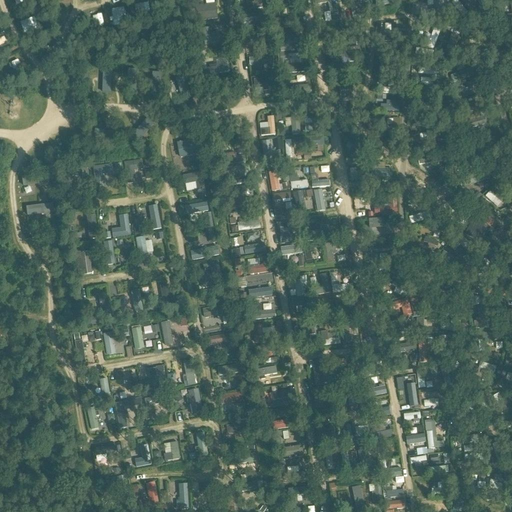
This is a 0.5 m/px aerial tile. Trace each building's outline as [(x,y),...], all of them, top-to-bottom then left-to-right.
[(261,0),(254,0),(254,3),(256,10),(263,9),(262,2),(261,0)] [(355,0),(351,0),(349,0),(352,18),(359,17),(355,0)] [(443,0),(433,0),(434,6),(434,12),(434,15),(444,14),(443,0)] [(456,0),(455,0),(451,3),(463,17),(467,13),(456,0)] [(145,1),(135,5),(137,10),(147,7),(145,1)] [(218,19),(216,3),(195,6),(196,22),(218,19)] [(264,13),(243,16),(244,24),(265,21),(264,13)] [(295,20),(273,22),(273,30),(296,28),(295,20)] [(205,46),(225,42),(224,35),(219,36),(218,32),(211,33),(210,28),(201,29),(205,46)] [(434,28),(427,47),(433,49),(440,30),(434,28)] [(380,34),(379,42),(402,42),(402,34),(389,34),(383,34),(380,34)] [(452,35),(444,55),(451,58),(459,37),(452,35)] [(269,36),(248,38),(249,45),(257,44),(263,43),(270,43),(269,36)] [(299,44),(279,45),(280,53),(304,51),(303,43),(299,44)] [(359,46),(339,49),(340,57),(341,57),(348,56),(360,55),(359,46)] [(478,47),(457,53),(459,61),(481,54),(478,47)] [(416,48),(415,54),(427,56),(433,57),(434,51),(416,48)] [(273,57),(249,58),(250,66),(254,65),(261,65),(273,64),(273,57)] [(287,66),(282,66),(283,74),(305,73),(305,65),(302,65),(290,66),(287,66)] [(216,68),(200,71),(201,80),(229,75),(228,66),(226,66),(216,68)] [(419,67),(419,74),(437,76),(437,69),(419,67)] [(473,67),(450,76),(453,83),(476,75),(473,67)] [(104,71),(103,94),(111,94),(112,71),(104,71)] [(129,71),(128,94),(136,94),(137,71),(129,71)] [(380,71),(379,78),(399,80),(400,72),(395,72),(380,71)] [(153,74),(152,97),(160,97),(161,75),(153,74)] [(88,76),(65,77),(65,85),(88,84),(88,76)] [(183,78),(176,80),(184,102),(191,99),(184,78),(184,77),(183,78)] [(275,79),(254,81),(255,90),(263,89),(268,89),(276,88),(275,79)] [(469,88),(451,95),(454,103),(481,92),(478,84),(477,85),(469,88)] [(309,86),(286,89),(287,97),(310,95),(309,86)] [(348,86),(339,86),(340,98),(349,98),(348,86)] [(380,87),(379,93),(397,95),(397,89),(380,87)] [(422,88),(421,95),(440,96),(440,89),(422,88)] [(476,102),(458,109),(461,115),(479,109),(476,102)] [(298,111),(290,112),(290,118),(291,126),(292,135),(300,135),(298,111)] [(311,113),(312,119),(312,123),(304,124),(305,131),(310,131),(319,130),(318,112),(311,113)] [(274,117),(267,118),(268,123),(268,128),(269,136),(275,135),(274,117)] [(369,117),(363,122),(378,140),(384,135),(384,134),(372,121),(369,117)] [(485,117),(467,122),(469,130),(487,125),(485,117)] [(147,120),(132,138),(138,143),(153,126),(147,120)] [(348,130),(343,136),(359,149),(364,143),(348,130)] [(95,131),(94,140),(117,143),(118,134),(95,131)] [(471,139),(466,141),(469,148),(491,141),(489,133),(481,136),(471,139)] [(324,137),(304,138),(304,147),(317,146),(323,146),(324,146),(324,137)] [(197,140),(177,144),(180,158),(200,154),(197,140)] [(270,141),(263,142),(266,159),(272,158),(270,141)] [(463,144),(454,147),(456,154),(465,152),(463,144)] [(490,152),(470,162),(474,169),(494,159),(490,152)] [(441,154),(418,158),(419,165),(443,162),(441,154)] [(447,155),(444,175),(451,176),(452,169),(454,156),(447,155)] [(225,158),(224,158),(225,165),(245,163),(245,156),(234,157),(225,158)] [(142,162),(125,164),(127,184),(135,183),(134,170),(143,169),(142,162)] [(468,164),(462,167),(465,172),(471,170),(468,164)] [(111,166),(94,168),(96,187),(103,186),(102,175),(112,174),(111,166)] [(371,169),(371,177),(392,178),(392,169),(385,169),(373,169),(371,169)] [(72,171),(63,172),(65,195),(74,194),(72,171)] [(350,174),(349,174),(351,182),(370,179),(368,171),(367,172),(359,173),(350,174)] [(487,171),(465,178),(467,187),(487,180),(490,179),(489,175),(487,171)] [(201,172),(182,176),(184,185),(185,184),(195,182),(196,189),(196,190),(204,189),(201,172)] [(276,172),(269,173),(272,192),(280,191),(276,172)] [(50,174),(23,177),(24,187),(51,183),(50,174)] [(234,179),(225,181),(226,187),(246,183),(245,177),(234,179)] [(418,178),(410,177),(408,197),(415,198),(418,178)] [(299,181),(290,182),(290,183),(291,189),(308,187),(307,180),(299,181)] [(394,185),(371,188),(372,195),(395,192),(394,185)] [(236,189),(228,190),(229,197),(237,196),(236,189)] [(322,189),(314,191),(317,211),(325,210),(322,189)] [(302,192),(293,194),(297,213),(306,211),(304,199),(302,192)] [(489,192),(485,197),(497,207),(501,203),(495,197),(489,192)] [(290,193),(272,195),(273,201),(291,199),(290,193)] [(388,196),(388,200),(389,206),(375,207),(374,208),(375,214),(397,212),(396,196),(388,196)] [(486,209),(490,204),(482,197),(478,203),(486,209)] [(454,198),(448,203),(458,214),(462,218),(464,221),(470,216),(454,198)] [(257,199),(236,201),(236,209),(257,207),(257,199)] [(53,203),(26,207),(27,216),(54,212),(53,203)] [(206,203),(185,207),(186,215),(208,211),(206,203)] [(157,206),(149,207),(153,229),(161,228),(157,206)] [(478,208),(474,214),(490,227),(495,221),(478,208)] [(412,216),(409,217),(411,225),(432,218),(430,211),(416,215),(412,216)] [(95,215),(87,216),(89,240),(98,239),(95,215)] [(122,229),(112,230),(113,238),(131,235),(128,216),(121,217),(122,229)] [(479,233),(484,223),(474,217),(469,227),(479,233)] [(395,218),(368,219),(369,228),(396,227),(395,218)] [(445,220),(430,224),(432,231),(440,228),(444,227),(447,226),(445,220)] [(241,223),(237,224),(238,232),(260,228),(259,221),(247,223),(241,223)] [(331,231),(302,233),(303,243),(331,240),(331,231)] [(297,234),(280,237),(281,243),(298,241),(297,234)] [(459,235),(455,240),(460,245),(469,253),(473,248),(459,235)] [(145,237),(136,239),(140,261),(149,259),(148,253),(146,242),(145,237)] [(425,237),(424,242),(428,244),(435,246),(437,247),(439,242),(425,237)] [(112,242),(103,244),(107,266),(115,265),(112,242)] [(264,244),(244,247),(244,248),(245,255),(266,252),(264,244)] [(332,244),(325,245),(327,264),(334,263),(333,255),(332,244)] [(511,245),(498,251),(501,259),(511,254),(511,245)] [(301,246),(281,248),(282,256),(302,253),(301,246)] [(310,246),(303,247),(306,266),(313,264),(311,253),(310,246)] [(217,247),(190,252),(192,261),(218,255),(217,247)] [(83,251),(75,253),(78,275),(86,274),(83,251)] [(440,255),(436,262),(454,272),(457,266),(454,264),(441,256),(440,255)] [(485,259),(473,273),(478,277),(486,269),(490,263),(485,259)] [(511,266),(508,262),(497,273),(501,277),(505,273),(511,266)] [(269,264),(248,267),(249,275),(270,272),(269,264)] [(202,289),(223,285),(219,267),(210,269),(212,278),(200,281),(202,289)] [(417,282),(399,272),(392,285),(410,295),(417,282)] [(322,286),(313,288),(315,296),(330,293),(327,274),(320,276),(322,286)] [(306,277),(300,278),(300,280),(303,295),(309,294),(306,277)] [(340,286),(332,287),(333,294),(354,291),(353,284),(340,286)] [(163,299),(154,301),(156,309),(173,306),(169,285),(161,287),(163,299)] [(270,288),(248,291),(249,299),(272,296),(270,288)] [(429,289),(422,290),(423,302),(423,303),(424,312),(431,311),(429,289)] [(139,290),(131,292),(135,313),(143,311),(139,290)] [(107,293),(99,294),(103,320),(111,319),(107,293)] [(310,297),(291,299),(292,308),(303,307),(304,315),(312,314),(310,297)] [(407,299),(388,305),(389,310),(402,307),(404,315),(401,318),(406,322),(411,315),(407,299)] [(438,301),(437,309),(457,311),(458,303),(450,302),(438,301)] [(227,305),(203,310),(205,318),(228,313),(227,305)] [(487,305),(477,306),(478,318),(479,329),(489,328),(487,305)] [(343,307),(336,308),(337,316),(356,313),(355,306),(343,307)] [(511,310),(505,311),(491,313),(492,327),(511,324),(511,310)] [(262,312),(253,313),(254,321),(275,319),(274,312),(262,312)] [(169,322),(161,324),(165,346),(173,344),(169,322)] [(349,324),(341,325),(343,342),(351,342),(350,336),(349,329),(349,324)] [(441,324),(440,329),(461,333),(462,327),(450,325),(444,324),(441,324)] [(275,333),(262,335),(261,326),(253,327),(255,344),(277,342),(275,333)] [(417,326),(417,334),(434,334),(434,326),(424,326),(417,326)] [(307,327),(298,328),(301,348),(310,347),(308,335),(307,328),(307,327)] [(132,329),(135,350),(144,348),(140,328),(132,329)] [(404,329),(387,333),(388,339),(399,336),(404,335),(406,335),(404,329)] [(159,330),(152,332),(154,340),(161,339),(159,330)] [(112,333),(103,335),(107,355),(116,354),(112,333)] [(497,333),(476,334),(476,341),(497,341),(497,333)] [(232,335),(207,338),(208,346),(219,345),(224,344),(234,342),(232,335)] [(328,340),(321,341),(322,347),(340,345),(340,339),(339,339),(328,340)] [(426,340),(419,341),(419,363),(427,363),(426,340)] [(82,341),(75,343),(79,365),(86,364),(83,350),(82,346),(82,341)] [(413,343),(392,346),(393,354),(404,352),(411,352),(414,351),(413,343)] [(272,344),(254,349),(256,356),(274,352),(272,344)] [(380,355),(373,356),(377,375),(383,374),(380,355)] [(357,359),(350,360),(351,369),(353,381),(353,382),(360,381),(357,359)] [(192,362),(184,364),(186,377),(187,382),(188,387),(196,385),(192,362)] [(322,362),(313,363),(315,386),(324,385),(324,382),(323,377),(322,362)] [(480,362),(479,368),(494,373),(496,367),(480,362)] [(236,365),(217,368),(218,376),(229,375),(233,374),(238,373),(236,365)] [(446,366),(440,368),(446,387),(451,386),(450,382),(449,377),(447,372),(446,366)] [(163,367),(156,368),(157,376),(159,383),(160,391),(161,391),(167,390),(167,389),(163,367)] [(275,367),(255,371),(256,378),(260,377),(264,376),(276,374),(275,367)] [(423,369),(416,370),(418,388),(425,388),(424,376),(423,371),(423,369)] [(135,375),(128,376),(130,386),(131,391),(132,395),(139,394),(135,375)] [(107,379),(100,380),(102,394),(103,397),(103,400),(110,399),(107,379)] [(415,384),(407,385),(410,407),(418,406),(415,384)] [(320,387),(312,388),(315,408),(323,407),(320,387)] [(386,387),(364,392),(365,399),(387,394),(386,387)] [(353,388),(347,388),(349,406),(355,405),(354,395),(353,388)] [(294,389),(271,394),(274,408),(297,404),(294,389)] [(199,391),(189,393),(189,396),(191,404),(193,416),(203,414),(199,391)] [(240,394),(219,398),(220,406),(234,403),(240,402),(242,402),(240,394)] [(499,394),(494,396),(501,412),(506,410),(499,394)] [(476,395),(472,398),(486,415),(491,411),(483,402),(477,395),(476,395)] [(159,398),(145,400),(149,419),(155,418),(153,405),(160,404),(159,398)] [(442,400),(421,403),(422,411),(443,407),(442,400)] [(122,403),(115,404),(120,429),(127,428),(125,416),(122,403)] [(137,418),(135,407),(127,409),(129,419),(137,418)] [(94,409),(87,410),(91,431),(99,429),(96,417),(95,412),(94,409)] [(382,411),(373,412),(374,418),(389,416),(389,410),(382,411)] [(296,419),(272,423),(273,431),(297,427),(296,419)] [(248,423),(226,427),(227,435),(241,432),(247,431),(250,431),(248,423)] [(350,425),(343,427),(346,446),(353,445),(350,425)] [(368,426),(361,427),(362,437),(364,443),(370,442),(368,426)] [(335,428),(327,429),(329,447),(337,447),(335,428)] [(381,433),(373,435),(374,441),(392,437),(390,431),(386,432),(381,433)] [(204,434),(196,435),(198,447),(199,452),(200,457),(208,456),(204,434)] [(299,436),(282,435),(281,444),(298,445),(299,436)] [(425,435),(406,438),(407,446),(426,443),(425,435)] [(479,435),(462,438),(463,444),(474,442),(480,441),(479,435)] [(178,442),(170,444),(172,454),(173,460),(181,459),(178,442)] [(499,443),(492,445),(496,457),(498,465),(505,463),(499,443)] [(115,446),(95,449),(96,456),(108,455),(113,454),(116,453),(115,446)] [(142,459),(135,460),(136,468),(152,465),(148,446),(140,447),(142,459)] [(302,446),(279,450),(280,459),(303,455),(302,446)] [(364,448),(357,449),(360,470),(367,469),(367,467),(366,459),(364,448)] [(347,451),(341,452),(344,470),(351,469),(347,451)] [(331,452),(324,453),(327,471),(333,470),(332,459),(331,455),(331,452)] [(254,455),(234,458),(235,466),(247,463),(251,463),(256,462),(254,455)] [(496,469),(493,458),(487,460),(491,470),(496,469)] [(448,466),(430,468),(431,474),(449,472),(448,466)] [(401,469),(380,471),(381,479),(402,477),(401,469)] [(503,480),(511,480),(511,471),(511,470),(504,470),(503,480)] [(306,473),(283,474),(284,482),(306,480),(306,473)] [(126,477),(111,479),(112,486),(119,485),(121,495),(129,493),(126,477)] [(490,480),(488,500),(495,501),(495,497),(497,483),(497,481),(490,480)] [(257,482),(240,485),(241,493),(251,491),(258,489),(257,482)] [(155,483),(147,485),(151,508),(159,506),(155,483)] [(381,483),(374,484),(374,485),(375,493),(376,503),(382,502),(381,483)] [(188,485),(179,486),(180,502),(181,507),(181,509),(189,509),(188,485)] [(214,486),(207,487),(210,510),(218,509),(214,486)] [(360,487),(352,488),(356,511),(358,511),(365,511),(360,487)] [(297,496),(301,496),(307,495),(306,488),(296,489),(287,490),(289,510),(298,510),(297,502),(297,496)] [(425,511),(423,488),(415,489),(417,511),(425,511)] [(393,492),(386,492),(387,499),(404,497),(403,490),(393,492)] [(456,491),(453,511),(454,511),(461,511),(463,499),(464,495),(464,492),(456,491)] [(392,503),(384,503),(385,511),(397,510),(405,509),(404,502),(392,503)]
